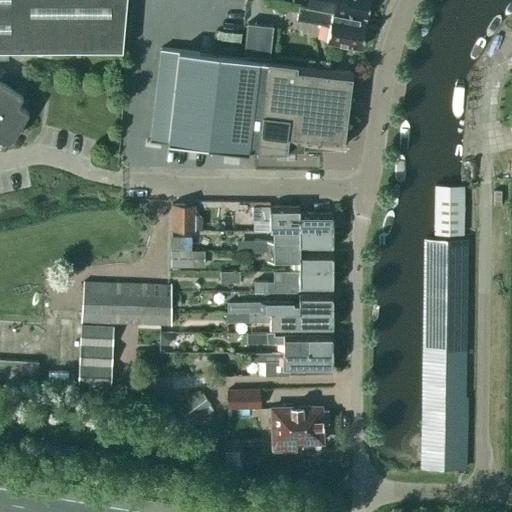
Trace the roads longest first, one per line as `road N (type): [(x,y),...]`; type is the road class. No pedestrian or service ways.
road 1 (unclassified): [(478,496),(486,144)]
road 2 (unclassified): [(356,491),(354,184)]
road 3 (unclassified): [(354,184),(99,177)]
road 4 (unclassified): [(356,491),(478,496)]
road 5 (unclassified): [(354,184),(382,67)]
